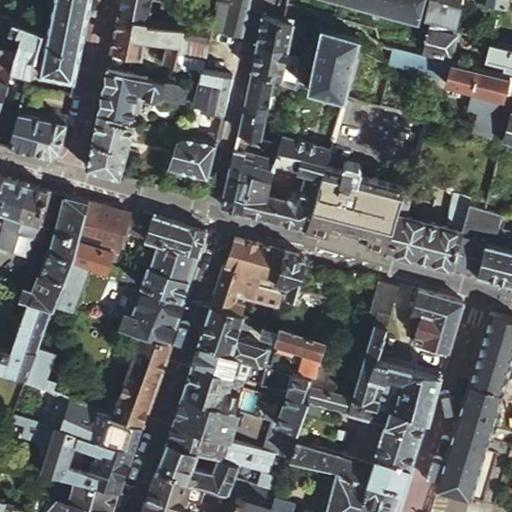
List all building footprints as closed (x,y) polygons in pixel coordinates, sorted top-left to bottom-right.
[(13,0),(0,0),(0,14),(12,19),(13,19),(19,2),(13,0)] [(50,0),(36,72),(44,73),(41,87),(72,94),(90,0),(50,0)] [(120,0),(117,14),(146,18),(149,0),(120,0)] [(218,0),(212,28),(242,35),(249,5),(224,0),(218,0)] [(348,0),(418,20),(423,0),(348,0)] [(457,0),(429,0),(425,23),(428,24),(450,29),(457,0)] [(456,31),(463,0),(457,0),(450,29),(456,31)] [(255,47),(286,53),(289,44),(293,45),(302,42),(306,28),(302,27),(304,19),(295,17),(294,21),(281,18),(262,13),(255,47)] [(295,16),(282,13),(281,18),(294,21),(295,17),(295,16)] [(12,19),(0,14),(0,26),(8,30),(12,19)] [(111,49),(112,50),(140,56),(144,36),(167,39),(180,41),(183,23),(170,21),(146,18),(117,14),(111,49)] [(41,30),(13,19),(12,19),(8,30),(19,34),(15,51),(0,46),(0,67),(9,70),(10,68),(30,72),(35,50),(41,30)] [(200,71),(201,67),(203,57),(204,57),(211,28),(187,24),(178,64),(177,67),(200,71)] [(450,29),(428,24),(422,50),(450,57),(453,43),(456,31),(450,29)] [(345,94),(345,93),(357,47),(360,35),(322,25),(308,85),(345,94)] [(490,39),(456,31),(453,43),(487,51),(490,39)] [(381,34),(379,43),(393,46),(399,48),(401,39),(381,34)] [(180,41),(167,39),(162,61),(175,64),(180,41)] [(418,52),(420,44),(401,39),(399,48),(414,51),(418,52)] [(511,43),(491,39),(490,39),(487,51),(486,54),(505,59),(505,64),(511,65),(511,43)] [(414,51),(399,48),(393,46),(389,63),(390,63),(410,68),(414,51)] [(255,47),(251,68),(275,75),(282,77),(282,76),(285,64),(297,67),(299,58),(296,56),(286,53),(255,47)] [(454,62),(418,52),(414,51),(410,68),(439,76),(441,68),(448,70),(446,78),(445,80),(483,90),(503,96),(509,75),(454,62)] [(285,64),(282,76),(294,79),(297,67),(285,64)] [(164,78),(108,66),(105,66),(96,112),(130,119),(136,92),(160,97),(161,95),(164,78)] [(0,77),(6,79),(9,70),(0,67),(0,77)] [(196,86),(164,78),(161,95),(184,100),(186,91),(195,93),(193,102),(223,109),(231,74),(201,67),(200,71),(196,86)] [(251,68),(247,88),(270,97),(275,75),(251,68)] [(441,68),(439,76),(446,78),(448,70),(441,68)] [(370,90),(382,94),(386,77),(374,74),(370,90)] [(503,96),(509,75),(503,96),(483,90),(480,101),(499,106),(503,96)] [(382,94),(379,103),(418,113),(424,91),(386,77),(382,94)] [(247,88),(242,111),(266,117),(270,118),(272,110),(267,108),(270,97),(247,88)] [(440,114),(445,96),(435,93),(430,111),(440,114)] [(499,106),(480,101),(473,131),(491,136),(499,106)] [(0,140),(7,143),(17,112),(0,106),(0,140)] [(511,108),(510,108),(510,109),(502,137),(511,140),(511,108)] [(238,131),(248,134),(261,137),(263,128),(266,117),(242,111),(238,131)] [(17,112),(7,143),(51,156),(60,150),(66,122),(17,112)] [(130,119),(96,112),(90,138),(127,146),(127,147),(134,122),(134,120),(130,119)] [(261,137),(279,142),(281,133),(263,128),(261,137)] [(305,226),(325,162),(330,144),(282,131),(281,133),(279,142),(275,158),(305,167),(299,191),(297,191),(295,191),(293,191),(291,192),(290,194),(289,196),(289,197),(267,192),(273,168),(254,163),(242,210),(305,226)] [(184,135),(177,133),(168,164),(188,169),(198,137),(184,135)] [(254,163),(273,168),(275,158),(279,142),(261,137),(248,134),(243,151),(234,148),(229,164),(228,168),(227,172),(225,182),(220,204),(242,210),(254,163)] [(188,169),(207,174),(215,140),(198,137),(188,169)] [(127,146),(90,138),(84,166),(119,176),(119,173),(127,147),(127,146)] [(387,248),(397,211),(404,183),(379,176),(372,175),(359,171),(361,164),(358,160),(347,156),(343,158),(341,166),(325,162),(305,226),(328,232),(332,218),(368,228),(365,242),(387,248)] [(375,167),(372,175),(379,176),(381,167),(381,166),(379,166),(377,166),(375,167)] [(0,207),(9,175),(0,172),(0,207)] [(9,175),(0,207),(5,209),(0,223),(0,230),(14,235),(16,230),(20,214),(28,180),(9,175)] [(397,211),(406,213),(415,179),(406,177),(404,183),(397,211)] [(56,188),(28,180),(20,214),(48,222),(56,188)] [(52,302),(69,255),(74,238),(85,205),(88,197),(64,190),(57,219),(56,222),(55,227),(51,244),(48,243),(33,285),(23,282),(19,294),(26,296),(50,304),(51,304),(52,302)] [(461,225),(470,203),(472,195),(454,190),(444,223),(406,213),(397,211),(387,248),(452,264),(456,247),(459,235),(461,229),(461,225)] [(74,238),(69,255),(87,262),(104,269),(107,261),(108,255),(114,257),(120,238),(124,239),(130,221),(148,226),(145,237),(157,241),(196,254),(198,254),(206,229),(142,208),(140,213),(88,197),(85,205),(74,238)] [(476,270),(486,233),(475,230),(480,218),(491,222),(494,210),(485,207),(470,203),(461,225),(461,229),(459,235),(456,247),(452,264),(476,271),(476,270)] [(48,222),(20,214),(16,230),(42,238),(48,223),(48,222)] [(511,234),(509,234),(507,244),(498,241),(502,226),(504,219),(498,217),(495,228),(488,227),(486,233),(476,270),(511,278),(511,234)] [(507,244),(509,234),(511,228),(502,226),(498,241),(507,244)] [(235,235),(211,302),(241,311),(244,302),(234,299),(236,291),(278,302),(279,301),(280,300),(283,290),(285,282),(274,279),(284,248),(235,235)] [(189,277),(196,254),(157,241),(150,264),(189,277)] [(294,293),(296,287),(305,258),(306,255),(284,248),(274,279),(285,282),(283,290),(294,293)] [(87,262),(69,255),(52,302),(71,308),(87,262)] [(134,270),(142,273),(145,262),(138,259),(134,270)] [(104,271),(138,283),(142,273),(134,270),(112,263),(107,261),(104,269),(104,271)] [(142,285),(182,298),(189,277),(150,264),(145,262),(142,273),(138,283),(142,285)] [(0,275),(0,288),(10,292),(13,282),(20,278),(21,271),(8,268),(4,268),(1,276),(0,275)] [(378,312),(354,395),(425,415),(428,415),(441,371),(439,370),(408,362),(378,354),(381,343),(385,331),(384,331),(387,322),(398,284),(379,279),(371,310),(378,312)] [(136,331),(170,342),(184,299),(182,298),(142,285),(131,313),(123,310),(118,325),(136,331)] [(463,298),(417,285),(410,311),(412,311),(420,313),(417,322),(415,332),(424,334),(422,341),(448,348),(463,298)] [(283,290),(280,300),(281,301),(291,303),(294,293),(283,290)] [(36,345),(47,313),(50,304),(26,296),(10,344),(33,352),(36,345)] [(242,355),(250,358),(259,361),(266,363),(271,346),(235,335),(239,325),(242,312),(241,311),(211,302),(198,341),(242,355)] [(437,486),(445,488),(469,496),(511,354),(511,316),(490,309),(435,485),(437,486)] [(420,313),(412,311),(410,320),(417,322),(420,313)] [(270,320),(242,312),(239,325),(266,334),(270,320)] [(274,339),(321,353),(325,337),(275,322),(270,320),(266,334),(274,337),(274,339)] [(165,354),(170,342),(136,331),(131,342),(136,344),(165,354)] [(424,334),(415,332),(413,338),(422,341),(424,334)] [(242,355),(198,341),(192,358),(236,372),(242,355)] [(0,367),(3,369),(10,370),(14,372),(22,375),(25,376),(33,352),(10,344),(6,358),(0,355),(0,367)] [(151,396),(165,354),(136,344),(125,374),(122,386),(151,396)] [(33,352),(25,376),(40,382),(53,387),(56,379),(44,374),(53,351),(36,345),(33,352)] [(281,367),(293,371),(310,376),(313,377),(317,365),(285,354),(281,367)] [(313,377),(310,376),(308,382),(333,389),(338,370),(326,366),(328,358),(320,356),(317,365),(313,377)] [(182,390),(233,407),(243,375),(236,372),(192,358),(182,390)] [(259,361),(250,358),(248,364),(257,367),(259,361)] [(310,376),(293,371),(277,421),(298,428),(305,409),(308,399),(309,396),(304,395),(308,382),(310,376)] [(296,437),(289,456),(337,469),(367,477),(402,486),(425,415),(354,395),(333,389),(308,382),(304,395),(309,396),(308,399),(313,400),(384,420),(371,461),(296,437)] [(122,386),(112,412),(142,423),(151,396),(122,386)] [(182,390),(173,421),(224,436),(233,407),(182,390)] [(308,399),(305,409),(316,412),(318,407),(312,405),(313,400),(308,399)] [(10,409),(4,431),(20,436),(23,437),(29,415),(10,409)] [(173,421),(167,436),(198,447),(218,454),(238,461),(260,468),(282,475),(289,456),(268,449),(224,436),(173,421)] [(268,449),(289,456),(296,437),(298,428),(277,421),(268,449)] [(134,447),(53,423),(48,443),(70,450),(73,440),(100,449),(96,458),(126,467),(134,447)] [(167,436),(156,465),(206,481),(237,492),(271,503),(275,494),(276,490),(255,483),(233,477),(238,461),(218,454),(211,469),(191,464),(198,447),(167,436)] [(70,450),(48,443),(40,469),(44,470),(57,473),(73,478),(118,489),(126,467),(96,458),(92,470),(68,462),(72,450),(70,450)] [(156,465),(141,508),(155,511),(178,511),(184,497),(197,502),(200,501),(206,481),(156,465)] [(276,490),(282,475),(260,468),(255,483),(276,490)] [(355,511),(367,477),(337,469),(327,506),(328,506),(326,511),(355,511)] [(57,473),(44,470),(40,484),(52,488),(57,473)] [(393,511),(402,486),(367,477),(355,511),(393,511)] [(112,508),(118,489),(73,478),(69,499),(110,508),(112,508)] [(52,489),(40,486),(35,502),(47,505),(52,489)] [(230,511),(268,511),(269,509),(271,503),(237,492),(230,511)] [(275,494),(271,503),(269,509),(279,511),(290,511),(294,500),(275,494)] [(34,511),(108,511),(110,508),(69,499),(56,495),(47,505),(46,509),(41,507),(41,510),(33,508),(32,511),(34,511)]
